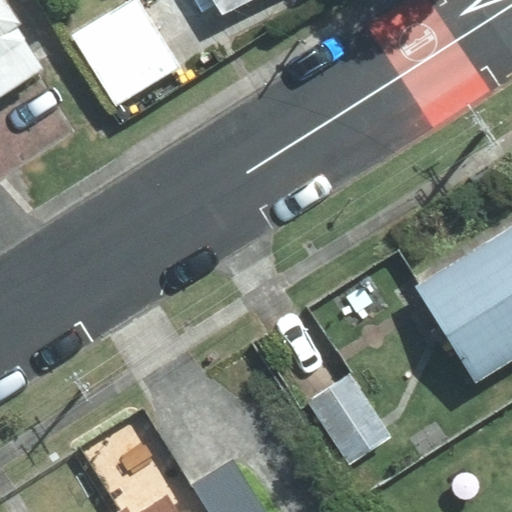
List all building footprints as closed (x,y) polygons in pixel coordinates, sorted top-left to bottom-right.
[(0,0),(0,79),(4,86),(49,58),(32,30),(39,26),(22,0),(0,0)] [(187,58),(148,0),(127,0),(78,33),(123,101),(187,58)] [(511,229),(421,284),(477,376),(511,354),(511,229)] [(387,420),(357,375),(313,405),(343,450),(387,420)] [(273,511),(239,454),(141,511),(273,511)]
